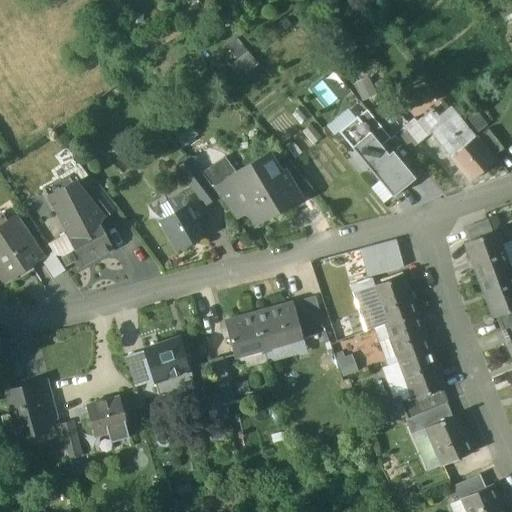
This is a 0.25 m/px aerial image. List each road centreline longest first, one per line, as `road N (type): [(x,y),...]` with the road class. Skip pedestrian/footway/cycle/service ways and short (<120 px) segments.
road 1 (residential): [(0,314),(28,322),(79,312),(423,218)]
road 2 (residential): [(423,218),(451,325),(511,464)]
